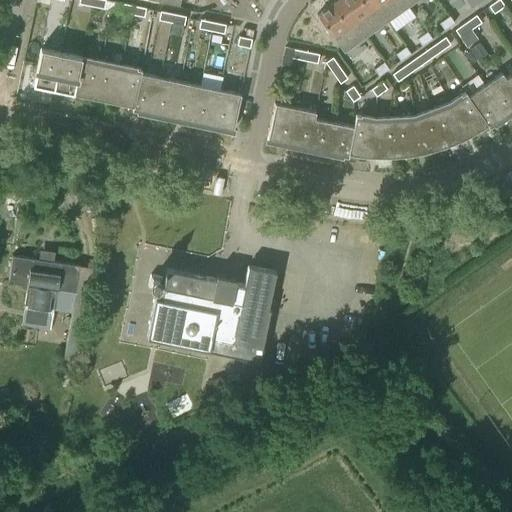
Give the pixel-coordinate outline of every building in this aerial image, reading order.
[(343,51),(365,36),(339,0),(335,0),(316,14),(340,48),(343,51)] [(387,20),(372,0),(339,0),(365,36),(387,20)] [(404,0),(372,0),(387,20),(408,5),(404,0)] [(493,12),(503,5),(500,0),(494,0),(487,5),(493,12)] [(131,13),(132,4),(120,2),(118,11),(131,13)] [(145,7),(132,4),(131,13),(143,16),(145,7)] [(170,21),(172,13),(160,10),(158,19),(170,21)] [(172,13),(170,21),(183,24),(185,15),(172,13)] [(475,14),(464,21),(470,29),(480,21),(475,14)] [(453,22),(449,15),(438,22),(443,29),(453,22)] [(210,30),(212,21),(199,18),(198,27),(210,30)] [(212,21),(210,30),(223,32),(225,23),(212,21)] [(470,29),(464,21),(454,29),(459,36),(470,29)] [(470,29),(459,36),(466,46),(477,39),(470,29)] [(421,45),(431,37),(426,30),(416,38),(421,45)] [(249,46),(251,37),(238,35),(236,44),(249,46)] [(439,51),(449,43),(444,36),(433,43),(439,51)] [(428,58),(439,51),(433,43),(423,51),(428,58)] [(399,60),(410,53),(405,46),(394,53),(399,60)] [(52,89),(60,52),(40,48),(36,63),(32,85),(52,89)] [(303,59),(305,51),(293,48),(291,57),(303,59)] [(305,51),(303,59),(316,62),(318,53),(305,51)] [(428,58),(423,51),(412,58),(418,65),(428,58)] [(60,52),(52,89),(72,93),(80,56),(60,52)] [(80,56),(72,93),(92,97),(99,60),(80,56)] [(339,82),(346,77),(331,56),(324,61),(329,68),(339,82)] [(407,73),(418,65),(412,58),(402,65),(407,73)] [(99,60),(92,97),(111,101),(119,64),(99,60)] [(378,75),(388,68),(383,61),(373,68),(378,75)] [(140,68),(119,64),(111,101),(132,105),(139,72),(140,68)] [(407,73),(402,65),(391,73),(397,80),(407,73)] [(181,69),(179,80),(171,117),(191,121),(199,84),(201,72),(181,69)] [(139,72),(132,105),(131,109),(151,113),(159,76),(139,72)] [(500,72),(484,83),(505,114),(511,109),(511,88),(504,77),(500,72)] [(179,80),(159,76),(151,113),(171,117),(179,80)] [(375,95),(386,88),(381,80),(370,88),(375,95)] [(484,83),(467,95),(486,123),(488,126),(505,114),(484,83)] [(219,88),(199,84),(191,121),(211,125),(219,88)] [(352,101),(359,95),(352,85),(344,90),(352,101)] [(219,88),(211,125),(231,130),(239,93),(219,88)] [(486,123),(467,95),(464,91),(448,102),(465,135),(486,123)] [(286,143),(294,107),(273,102),(266,139),(286,143)] [(465,135),(448,102),(430,108),(443,145),(448,143),(454,141),(460,138),(465,135)] [(314,111),(294,107),(286,143),(307,147),(313,117),(314,111)] [(430,108),(412,115),(419,151),(425,150),(431,149),(437,147),(443,145),(430,108)] [(355,113),(352,125),(347,152),(353,153),(360,154),(366,155),(372,155),(374,117),(355,113)] [(419,151),(412,115),(393,116),(396,155),(408,153),(419,151)] [(393,116),(374,117),(372,155),(378,155),(384,155),(390,155),(396,155),(393,116)] [(313,117),(307,147),(326,151),(332,121),(313,117)] [(352,125),(332,121),(326,151),(346,155),(347,152),(352,125)] [(11,255),(8,281),(0,279),(0,291),(25,295),(22,313),(51,317),(55,288),(74,291),(78,264),(55,261),(57,251),(41,249),(40,259),(11,255)] [(265,319),(275,270),(248,265),(244,284),(235,282),(236,278),(233,277),(233,278),(231,278),(231,280),(230,280),(230,281),(220,279),(220,278),(219,278),(219,276),(218,275),(218,274),(216,274),(215,278),(167,268),(164,286),(159,285),(161,276),(150,274),(147,285),(156,287),(146,337),(258,360),(266,319),(265,319)] [(79,366),(92,303),(74,299),(61,362),(79,366)]
